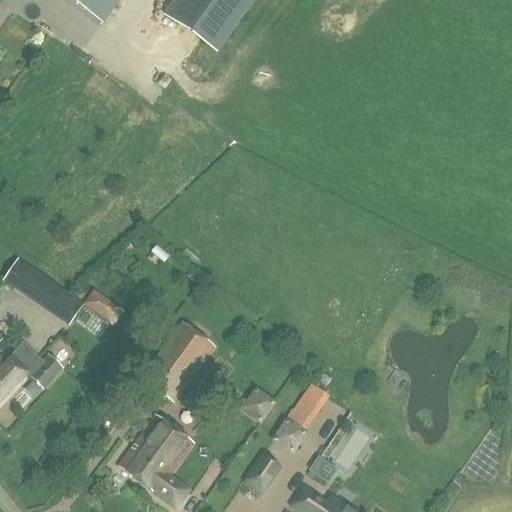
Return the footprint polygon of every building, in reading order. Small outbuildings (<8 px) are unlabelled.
[(66,0),(89,16),(100,0),(66,0)] [(224,0),(191,0),(191,1),(218,20),(229,4),(224,0)] [(69,324),(83,303),(16,259),(3,279),(69,324)] [(103,299),(93,291),(83,305),(93,312),(103,299)] [(173,403),(213,347),(180,324),(140,380),(173,403)] [(6,364),(0,358),(0,403),(27,373),(11,358),(6,364)] [(43,391),(61,370),(47,358),(29,379),(43,391)] [(253,383),(241,405),(262,417),(275,395),(253,383)] [(291,452),(317,413),(301,402),(275,441),(291,452)] [(175,509),(188,492),(169,479),(194,445),(156,417),(118,469),(156,497),(157,496),(175,509)] [(341,443),(355,431),(345,421),(332,433),(341,443)] [(263,494),(280,469),(262,457),(245,482),(263,494)] [(444,492),(452,498),(458,490),(451,484),(444,492)] [(343,511),(338,511),(304,489),(293,507),(300,511),(351,511),(346,508),(343,511)]
